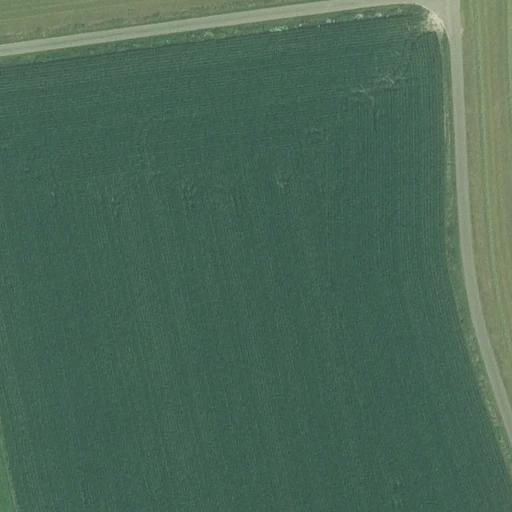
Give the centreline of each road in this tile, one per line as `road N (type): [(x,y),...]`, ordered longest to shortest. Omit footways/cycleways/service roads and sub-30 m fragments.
road 1 (unclassified): [(511,454),(469,314),(452,0)]
road 2 (unclassified): [(0,57),(382,0)]
